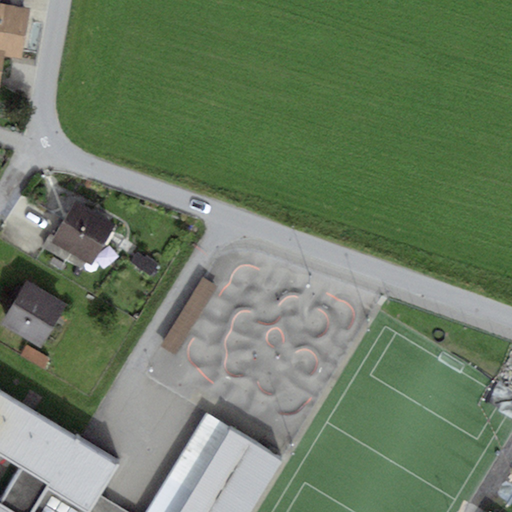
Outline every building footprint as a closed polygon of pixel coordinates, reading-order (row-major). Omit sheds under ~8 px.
[(0,3),(0,47),(8,49),(21,52),(29,9),(21,7),(0,3)] [(8,49),(0,47),(0,86),(0,87),(8,49)] [(115,224),(75,200),(52,239),(92,263),(115,224)] [(137,250),(129,260),(150,275),(159,263),(147,255),(146,257),(137,250)] [(216,288),(200,278),(160,345),(176,355),(216,288)] [(69,308),(27,284),(3,326),(44,350),(69,308)] [(26,345),(20,356),(43,368),(49,358),(26,345)] [(119,466),(0,395),(0,511),(36,511),(51,488),(91,511),(102,495),(119,466)] [(254,511),(286,461),(210,415),(150,511),(254,511)] [(91,511),(51,488),(36,511),(91,511)] [(130,511),(124,508),(102,495),(91,511),(130,511)]
